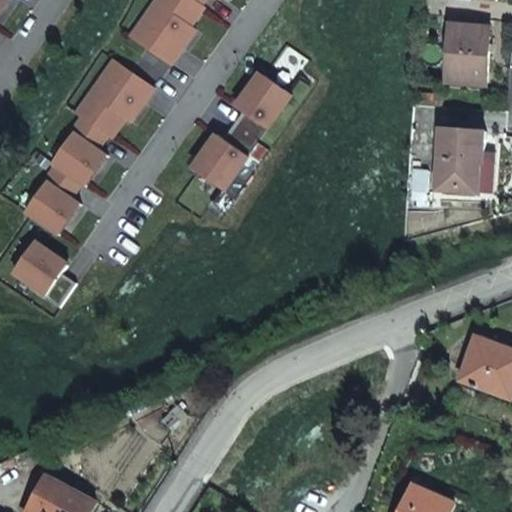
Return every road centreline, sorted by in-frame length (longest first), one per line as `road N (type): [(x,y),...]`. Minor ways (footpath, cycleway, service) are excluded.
road 1 (residential): [(168,511),(251,393),(307,361),(511,278)]
road 2 (residential): [(261,0),(93,247)]
